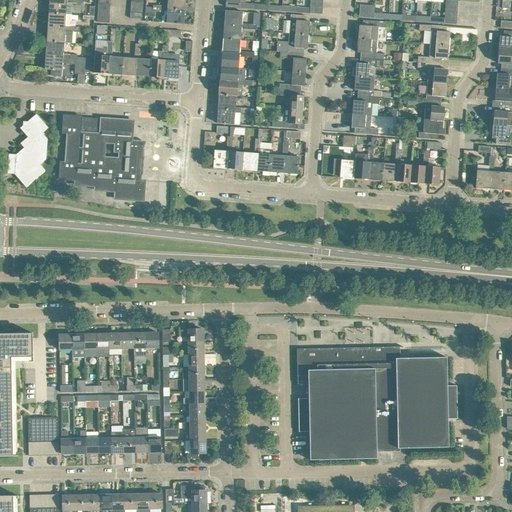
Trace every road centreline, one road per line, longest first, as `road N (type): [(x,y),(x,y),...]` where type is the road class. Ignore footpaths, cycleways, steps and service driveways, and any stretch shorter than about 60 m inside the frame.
road 1 (secondary): [(367,262),(134,230),(0,223)]
road 2 (secondary): [(0,253),(367,262)]
road 3 (residential): [(221,309),(314,307),(495,322)]
road 4 (residential): [(425,511),(433,496),(489,495),(496,487),(495,322)]
road 5 (residential): [(226,471),(0,476)]
road 6 (residential): [(0,315),(221,309)]
road 7 (residential): [(451,204),(458,99),(483,56),(487,0)]
road 8 (residential): [(311,194),(318,85),(343,46),(346,0)]
road 9 (residential): [(311,194),(194,182),(197,101)]
road 10 (residential): [(197,101),(0,87)]
road 11 (residential): [(226,471),(221,309)]
road 12 (secondary): [(511,276),(367,262)]
road 13 (residential): [(451,204),(311,194)]
